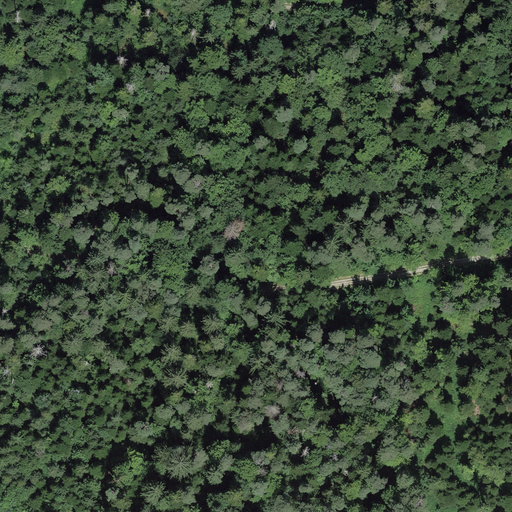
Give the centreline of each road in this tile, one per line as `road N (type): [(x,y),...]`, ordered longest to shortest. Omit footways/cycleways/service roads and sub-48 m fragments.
road 1 (track): [(0,247),(250,289),(418,271),(511,250)]
road 2 (track): [(225,0),(452,0)]
